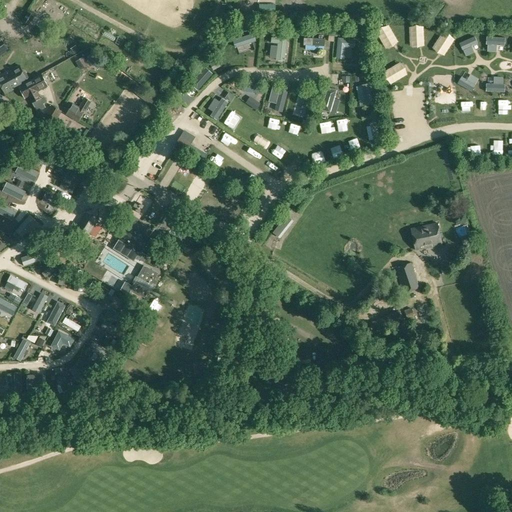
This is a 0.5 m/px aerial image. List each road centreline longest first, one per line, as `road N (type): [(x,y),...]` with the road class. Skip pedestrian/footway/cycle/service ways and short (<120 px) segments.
road 1 (unclassified): [(234,396),(258,258),(0,96)]
road 2 (unclassified): [(511,370),(234,396)]
road 3 (unclassified): [(234,396),(0,419)]
